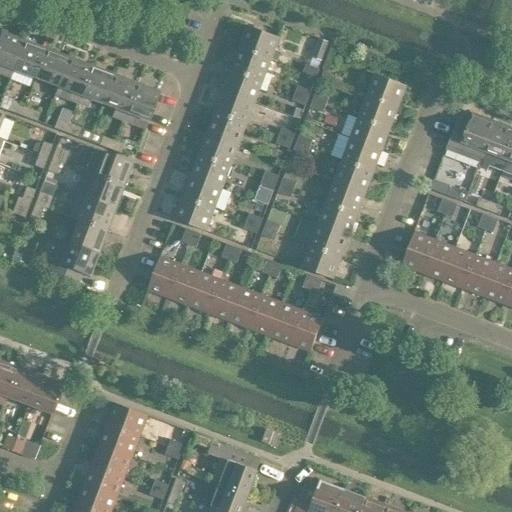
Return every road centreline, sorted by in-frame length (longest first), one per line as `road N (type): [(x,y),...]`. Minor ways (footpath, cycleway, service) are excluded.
road 1 (residential): [(113,305),(198,77)]
road 2 (residential): [(365,284),(441,80)]
road 3 (residential): [(198,77),(0,3)]
road 4 (residential): [(365,284),(511,338)]
